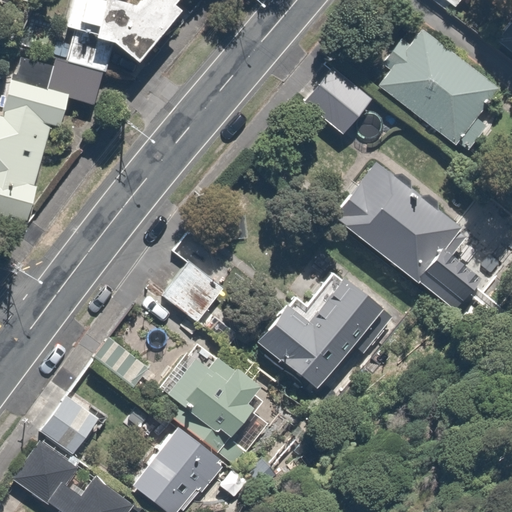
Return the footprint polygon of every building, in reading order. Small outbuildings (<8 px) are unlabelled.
[(189,0),(66,0),(55,26),(136,59),(189,0)] [(511,13),(491,41),(511,55),(511,13)] [(386,67),(374,83),(463,152),(486,125),(475,115),(495,86),(416,26),(405,43),(396,37),(379,62),(386,67)] [(325,67),(298,99),(341,133),(367,101),(325,67)] [(73,100),(11,81),(0,110),(0,217),(27,224),(53,126),(73,100)] [(374,160),(326,216),(452,309),(478,276),(448,254),(465,232),(374,160)] [(221,285),(185,261),(160,293),(194,321),(221,285)] [(286,292),(246,342),(329,403),(391,321),(329,274),(300,307),(286,292)] [(157,375),(105,335),(90,358),(133,388),(140,377),(148,385),(157,375)] [(258,384),(207,350),(183,352),(153,385),(174,406),(167,417),(239,473),(272,423),(257,413),(265,401),(253,392),(258,384)] [(97,418),(65,394),(37,429),(72,451),(97,418)] [(171,425),(127,482),(166,511),(177,511),(196,489),(202,494),(222,464),(171,425)] [(76,465),(39,438),(11,474),(48,503),(61,485),(76,465)] [(61,485),(48,503),(59,511),(125,511),(132,503),(90,474),(75,492),(61,485)]
